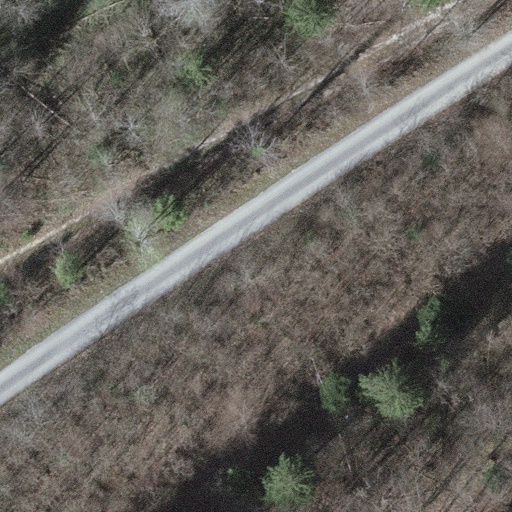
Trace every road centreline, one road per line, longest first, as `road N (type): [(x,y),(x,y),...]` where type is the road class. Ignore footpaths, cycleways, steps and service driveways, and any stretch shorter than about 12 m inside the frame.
road 1 (track): [(511,35),(0,383)]
road 2 (track): [(468,0),(0,265)]
